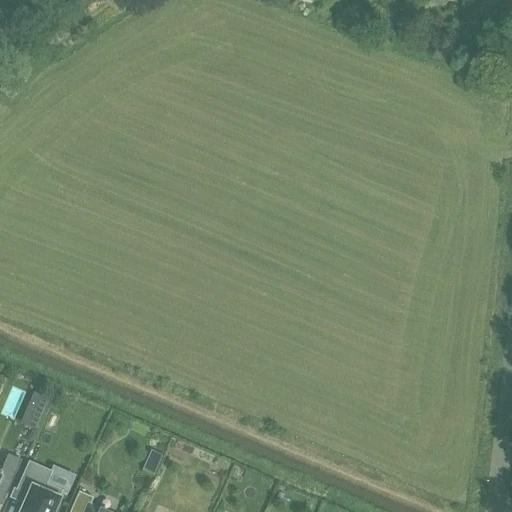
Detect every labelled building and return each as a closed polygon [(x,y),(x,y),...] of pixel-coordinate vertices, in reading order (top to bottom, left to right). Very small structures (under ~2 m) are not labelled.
[(79,0),(73,5),(84,19),(104,3),(103,2),(105,0),(79,0)] [(35,392),(28,408),(43,414),(50,399),(35,392)] [(151,451),(145,464),(156,469),(162,456),(151,451)] [(0,470),(0,499),(3,501),(21,460),(8,454),(1,471),(0,470)] [(20,511),(52,511),(62,491),(46,484),(51,473),(28,463),(16,490),(28,495),(20,511)] [(103,511),(90,506),(93,498),(79,492),(69,511),(103,511)]
